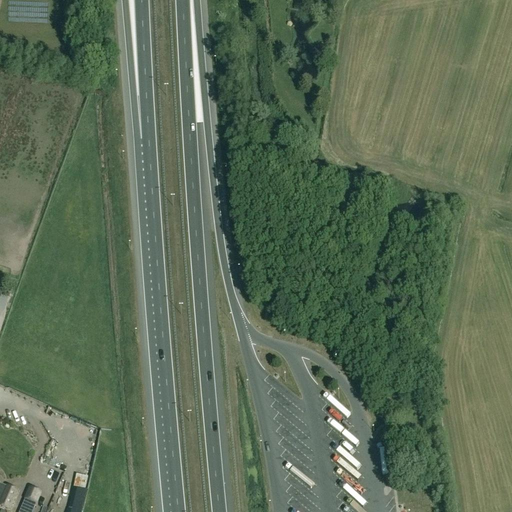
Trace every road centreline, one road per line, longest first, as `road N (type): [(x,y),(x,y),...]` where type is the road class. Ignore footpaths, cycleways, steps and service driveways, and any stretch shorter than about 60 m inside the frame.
road 1 (motorway): [(222,511),(184,0)]
road 2 (motorway): [(147,136),(178,511)]
road 3 (motorway): [(241,326),(218,225),(196,0)]
road 4 (motorway): [(123,0),(147,136)]
road 5 (motorway): [(142,0),(147,136)]
